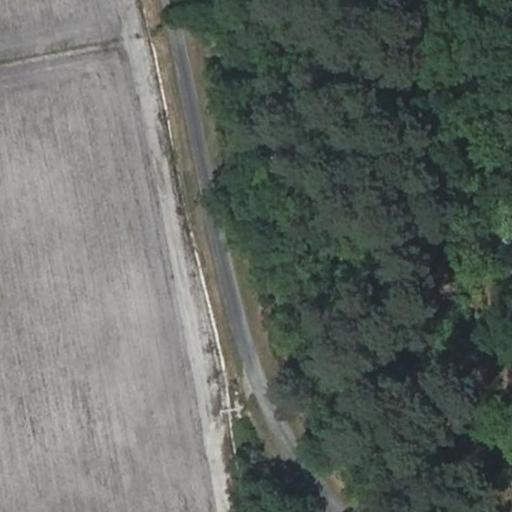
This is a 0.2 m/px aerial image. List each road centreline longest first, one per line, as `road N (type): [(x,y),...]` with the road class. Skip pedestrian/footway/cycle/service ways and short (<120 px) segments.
road 1 (unclassified): [(336,511),(301,473),(267,407),(172,0)]
road 2 (track): [(136,0),(222,511)]
